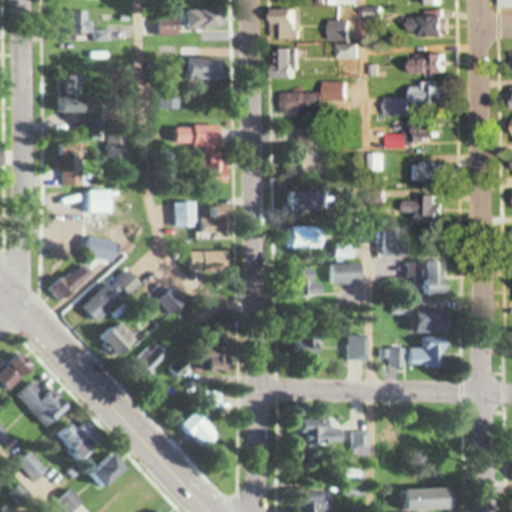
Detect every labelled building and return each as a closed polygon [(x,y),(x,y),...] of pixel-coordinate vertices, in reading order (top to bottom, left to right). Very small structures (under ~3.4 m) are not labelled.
[(511,0),(502,0),(503,9),(511,8),(511,0)] [(87,37),(90,12),(69,9),(66,34),(87,37)] [(188,9),(188,28),(223,28),(223,9),(188,9)] [(303,10),(276,10),(276,40),(303,40),(303,10)] [(340,60),(360,60),(360,45),(340,45),(340,60)] [(419,76),(448,76),(448,53),(419,53),(419,76)] [(185,59),(185,81),(221,81),(221,59),(185,59)] [(325,93),(285,93),(285,114),(325,114),(325,101),(350,101),(350,82),(325,82),(325,93)] [(446,108),(446,83),(413,83),(413,108),(446,108)] [(408,124),(408,142),(438,142),(438,124),(408,124)] [(193,125),(193,138),(187,138),(187,147),(203,147),(202,183),(224,183),(225,153),(219,153),(219,125),(193,125)] [(74,150),(74,186),(83,186),(83,150),(74,150)] [(322,227),(288,227),(288,249),(322,249),(322,227)] [(354,259),(354,242),(335,242),(335,259),(354,259)] [(321,254),(321,274),(349,274),(349,253),(321,254)] [(303,258),(280,258),(280,274),(286,274),(286,284),(311,284),(311,273),(304,273),(303,258)] [(448,262),(428,262),(428,295),(448,295),(448,262)] [(140,281),(125,266),(83,308),(99,323),(140,281)] [(301,295),(322,295),(322,283),(315,283),(315,267),(301,267),(301,295)] [(440,313),(426,314),(426,328),(441,327),(440,313)] [(294,332),(294,357),(322,357),(322,332),(294,332)] [(369,361),(369,336),(347,336),(347,361),(369,361)] [(441,348),(448,348),(449,338),(422,338),(422,348),(409,348),(408,366),(441,367),(441,348)] [(402,340),(388,340),(388,366),(402,366),(402,340)] [(0,375),(0,379),(11,391),(32,371),(19,357),(0,375)] [(47,427),(65,411),(35,380),(18,396),(47,427)] [(202,391),(202,408),(221,408),(221,391),(202,391)] [(221,435),(197,409),(181,424),(206,450),(221,435)] [(317,445),(350,443),(349,429),(330,430),(330,419),(300,420),(300,430),(317,429),(317,445)] [(94,453),(76,422),(58,433),(76,464),(94,453)] [(92,470),(103,487),(129,471),(117,453),(92,470)] [(113,506),(119,511),(136,511),(153,496),(138,481),(113,506)] [(73,511),(84,502),(71,489),(58,502),(68,511),(73,511)] [(409,508),(445,508),(445,496),(409,496),(409,508)]
